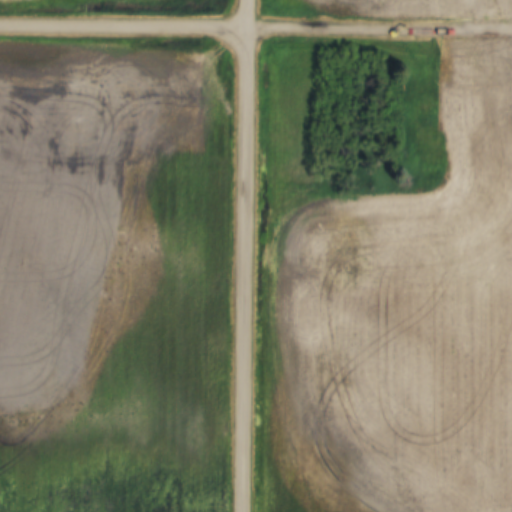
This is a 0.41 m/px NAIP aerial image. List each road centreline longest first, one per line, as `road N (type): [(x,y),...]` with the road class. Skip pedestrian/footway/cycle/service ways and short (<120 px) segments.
road 1 (residential): [(237,511),(247,0)]
road 2 (track): [(511,29),(247,27)]
road 3 (residential): [(247,27),(0,23)]
